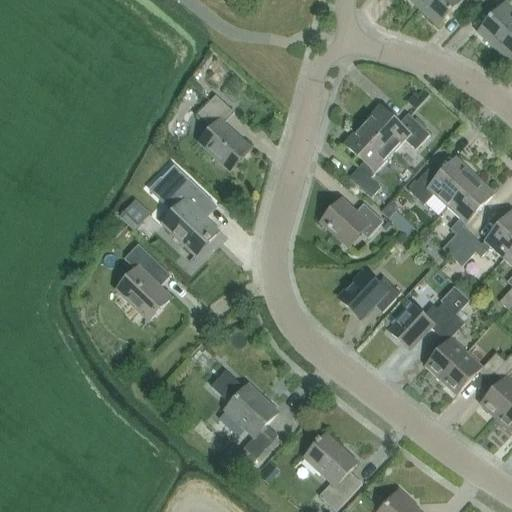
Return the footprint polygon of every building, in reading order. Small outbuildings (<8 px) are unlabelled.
[(407,0),(422,13),(433,0),(407,0)] [(439,29),(465,0),(433,0),(422,13),(439,29)] [(494,50),(511,30),(511,11),(504,5),(477,34),(494,50)] [(511,66),(511,64),(511,30),(494,50),(511,66)] [(230,174),(252,151),(225,126),(235,115),(216,97),(198,116),(213,130),(199,145),(230,174)] [(416,152),(430,137),(408,116),(399,126),(379,107),(362,126),(393,156),(406,143),(416,152)] [(371,181),(393,156),(362,126),(344,146),(364,164),(350,180),(372,200),(381,190),(371,181)] [(447,209),(476,177),(457,160),(438,180),(429,171),(408,193),(424,207),(433,197),(447,209)] [(175,167),(156,187),(175,205),(168,213),(171,217),(162,227),(196,258),(196,257),(194,255),(206,242),(208,244),(219,233),(204,219),(216,207),(175,167)] [(452,260),(473,238),(463,230),(495,195),(476,177),(447,209),(460,221),(450,232),(456,237),(442,251),(452,260)] [(368,241),(383,224),(364,206),(356,215),(341,202),(322,223),(350,249),(362,236),(368,241)] [(398,210),(391,204),(380,215),(387,221),(398,210)] [(142,223),(127,209),(118,219),(133,233),(142,223)] [(397,213),(389,221),(393,224),(392,225),(407,239),(415,230),(397,213)] [(504,262),(511,252),(511,214),(482,247),(473,238),(452,260),(462,269),(475,255),(481,260),(491,250),(504,262)] [(149,324),(172,300),(156,284),(166,274),(139,247),(125,261),(136,272),(117,292),(149,324)] [(509,313),(511,310),(511,252),(504,262),(511,269),(511,279),(508,284),(511,288),(511,290),(500,304),(509,313)] [(383,315),(401,296),(384,280),(375,289),(362,277),(340,301),(360,321),(374,306),(383,315)] [(438,337),(456,317),(443,305),(437,312),(433,308),(425,317),(415,308),(390,334),(409,353),(431,330),(438,337)] [(441,383),(467,355),(451,340),(465,325),(456,317),(438,337),(447,345),(425,368),(441,383)] [(505,363),(496,355),(483,370),(467,355),(441,383),(457,398),(479,375),(487,383),(494,376),(494,375),(505,363)] [(496,421),(511,403),(511,383),(506,379),(511,372),(511,355),(511,356),(505,363),(494,375),(494,376),(502,383),(480,406),(496,421)] [(268,428),(281,414),(249,385),(245,390),(226,373),(212,389),(230,406),(223,413),(253,441),(235,461),(247,472),(279,438),(268,428)] [(511,403),(496,421),(511,435),(511,403)] [(333,511),(338,511),(363,486),(350,474),(358,465),(326,437),(305,460),(332,485),(319,499),(333,511)] [(415,511),(410,507),(412,505),(399,493),(381,511),(415,511)]
